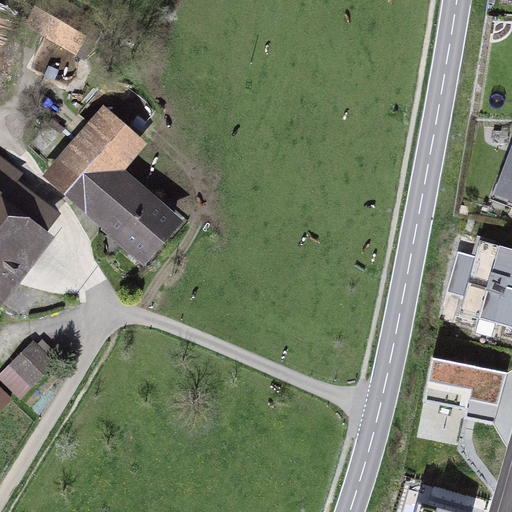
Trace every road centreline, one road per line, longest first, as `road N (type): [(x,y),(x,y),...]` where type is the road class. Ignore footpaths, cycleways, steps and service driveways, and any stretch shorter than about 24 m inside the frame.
road 1 (secondary): [(349,511),(392,349),(456,0)]
road 2 (track): [(0,504),(104,338),(127,322),(379,410)]
